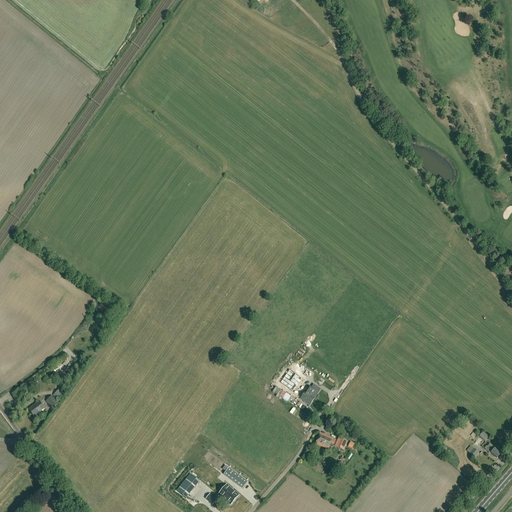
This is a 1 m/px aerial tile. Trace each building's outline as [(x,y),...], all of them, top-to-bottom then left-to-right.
[(291,391),(300,377),(290,371),(280,385),(291,391)] [(306,391),(305,391),(300,399),(310,406),(315,398),(318,392),(309,386),(306,391)] [(57,400),(66,392),(61,388),(53,395),(57,400)] [(53,409),(59,403),(52,396),(46,402),(53,409)] [(299,406),(301,403),(292,397),(290,401),(299,406)] [(34,417),(45,409),(39,401),(29,409),(34,417)] [(489,437),(483,432),(482,433),(481,432),(479,434),(480,435),(479,437),(485,442),(489,437)] [(334,443),(336,440),(320,433),(315,444),(328,449),(331,442),(334,443)] [(338,441),(336,444),(337,445),(336,446),(343,450),(347,441),(339,438),(338,441)] [(490,444),(487,447),(486,446),(484,448),(485,449),(490,454),(491,453),(497,458),(501,454),(490,444)] [(475,458),(479,453),(471,446),(466,451),(475,458)] [(243,489),(248,482),(229,468),(223,475),(243,489)] [(184,482),(177,491),(186,498),(193,489),(199,482),(191,475),(184,482)] [(239,496),(226,485),(218,495),(231,505),(239,496)]
